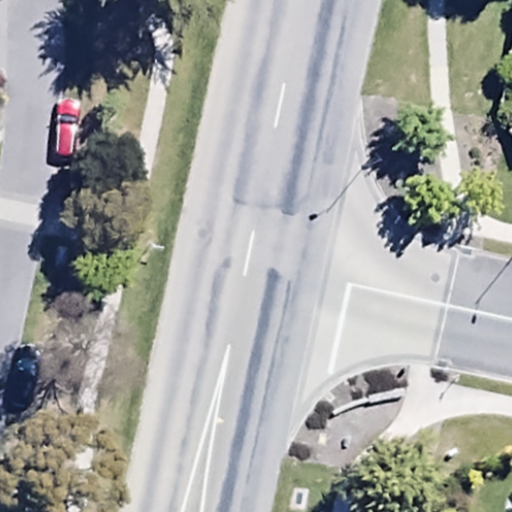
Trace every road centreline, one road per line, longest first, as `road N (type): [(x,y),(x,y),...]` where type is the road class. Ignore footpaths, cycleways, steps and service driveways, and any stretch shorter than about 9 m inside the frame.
road 1 (tertiary): [(246,269),(303,0)]
road 2 (residential): [(246,269),(511,324)]
road 3 (tertiary): [(195,511),(246,269)]
